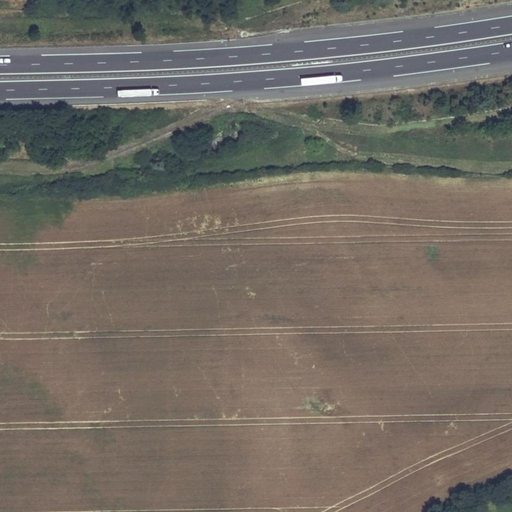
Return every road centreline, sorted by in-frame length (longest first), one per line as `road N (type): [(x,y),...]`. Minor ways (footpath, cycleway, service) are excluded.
road 1 (motorway): [(0,86),(205,81),(511,48)]
road 2 (motorway): [(511,23),(296,48),(0,59)]
road 3 (track): [(0,157),(91,158),(230,101)]
